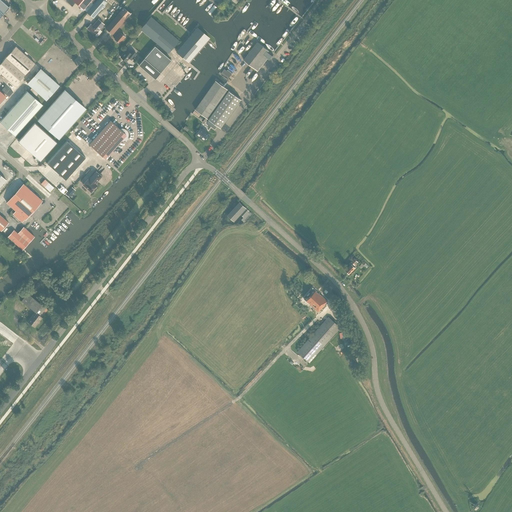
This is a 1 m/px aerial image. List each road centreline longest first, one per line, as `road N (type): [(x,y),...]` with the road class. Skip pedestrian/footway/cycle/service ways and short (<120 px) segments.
road 1 (tertiary): [(445,511),(385,410),(371,343),(350,300),(197,159)]
road 2 (tertiary): [(0,409),(197,159)]
road 3 (unclassified): [(197,159),(36,9)]
road 4 (unclassified): [(197,159),(320,0)]
